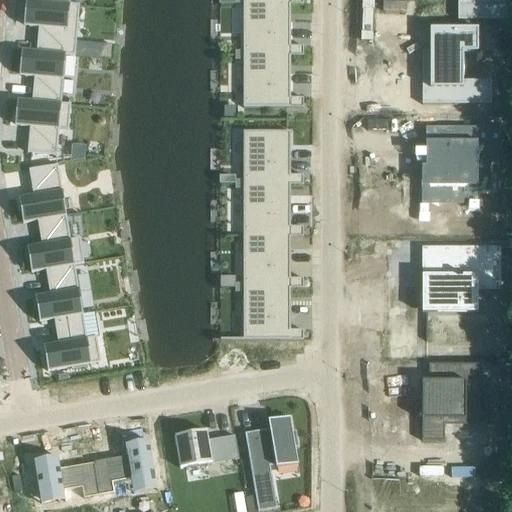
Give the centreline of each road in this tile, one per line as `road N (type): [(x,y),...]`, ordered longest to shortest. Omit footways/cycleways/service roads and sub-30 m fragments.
road 1 (residential): [(331,372),(331,0)]
road 2 (residential): [(26,424),(331,372)]
road 3 (residential): [(26,424),(0,268)]
road 4 (residential): [(332,511),(331,372)]
